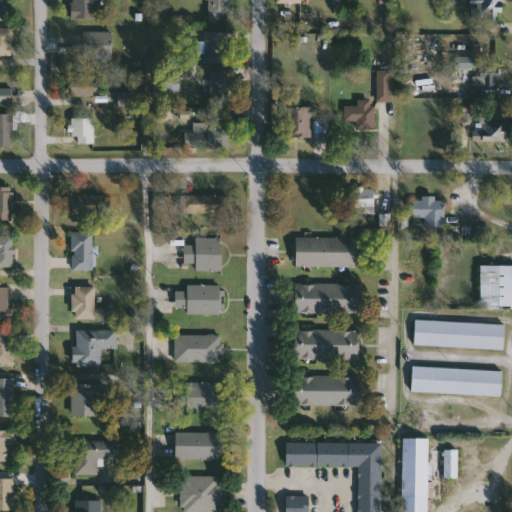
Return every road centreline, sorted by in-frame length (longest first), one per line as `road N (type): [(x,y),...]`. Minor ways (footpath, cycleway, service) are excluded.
road 1 (residential): [(0,162),(511,165)]
road 2 (residential): [(40,162),(40,511)]
road 3 (residential): [(255,164),(254,511)]
road 4 (residential): [(255,0),(255,164)]
road 5 (residential): [(39,0),(40,162)]
